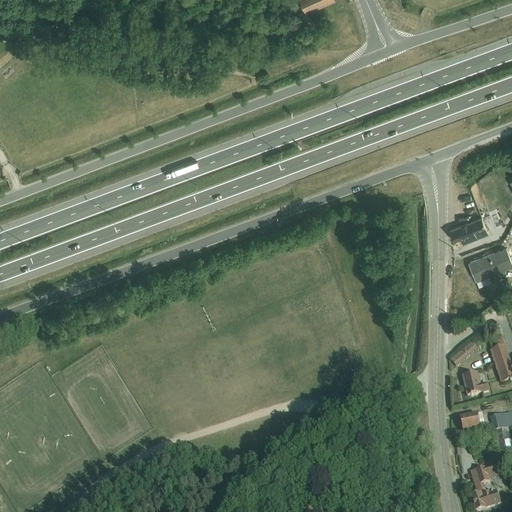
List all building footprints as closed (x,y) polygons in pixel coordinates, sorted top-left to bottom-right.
[(300,0),(305,11),(330,0),(300,0)] [(486,197),(494,194),(492,187),(483,190),(486,197)] [(482,219),(450,231),(454,241),(461,239),(463,244),(488,234),(482,219)] [(511,261),(507,249),(470,263),(479,287),(492,282),(490,276),(511,267),(511,261)] [(492,352),(505,347),(506,347),(502,336),(500,337),(497,330),(490,332),(492,339),(488,341),(492,352)] [(467,349),(472,354),(473,355),(478,350),(472,343),(466,348),(467,349)] [(511,367),(505,347),(492,352),(490,352),(501,385),(511,381),(511,367)] [(472,354),(467,349),(452,363),(456,367),(472,354)] [(478,374),(463,378),(467,398),(489,393),(487,385),(481,386),(478,374)] [(497,417),(500,431),(509,429),(511,428),(511,417),(511,414),(497,417)] [(483,415),(460,420),(463,433),(486,429),(483,415)] [(500,431),(497,417),(491,419),(494,432),(500,431)] [(500,431),(494,432),(499,456),(511,452),(511,441),(509,429),(500,431)] [(480,486),(484,485),(490,483),(490,480),(499,477),(495,465),(476,472),(480,486)] [(480,486),(476,472),(470,473),(477,495),(486,492),(484,485),(480,486)] [(99,491),(69,511),(101,511),(114,503),(104,489),(99,492),(99,491)] [(486,492),(477,495),(471,497),(475,511),(478,511),(501,505),(496,492),(487,495),(486,492)]
